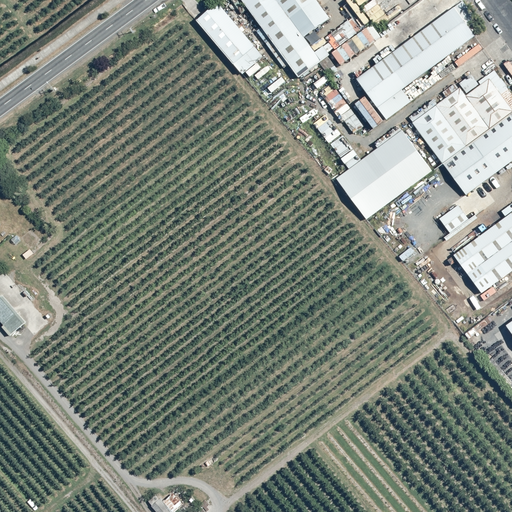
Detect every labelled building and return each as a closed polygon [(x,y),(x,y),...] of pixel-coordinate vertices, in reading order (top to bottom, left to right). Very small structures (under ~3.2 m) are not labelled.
[(298,33),(273,0),(235,0),(293,75),(316,57),(298,33)] [(312,0),(273,0),(298,33),(323,14),(312,0)] [(211,1),(191,18),(235,70),(255,53),(211,1)] [(447,4),(350,77),(380,116),(404,97),(396,87),(469,33),(447,4)] [(336,37),(334,33),(322,41),(325,46),(332,54),(341,67),(382,37),(364,11),(340,29),(343,32),(336,37)] [(405,118),(437,160),(511,103),(511,98),(488,67),(458,90),(452,83),(405,118)] [(330,80),(325,74),(312,84),(316,90),(330,80)] [(511,103),(437,160),(461,192),(511,153),(511,103)] [(394,127),(330,176),(360,216),(424,167),(394,127)] [(356,155),(335,128),(324,136),(345,163),(356,155)] [(469,219),(458,203),(439,217),(450,232),(469,219)] [(511,204),(448,253),(477,290),(511,263),(511,204)] [(24,322),(0,293),(0,320),(3,324),(1,325),(9,334),(24,322)] [(511,314),(502,323),(511,336),(511,314)] [(172,511),(183,503),(173,491),(163,500),(160,496),(151,504),(157,511),(172,511)]
